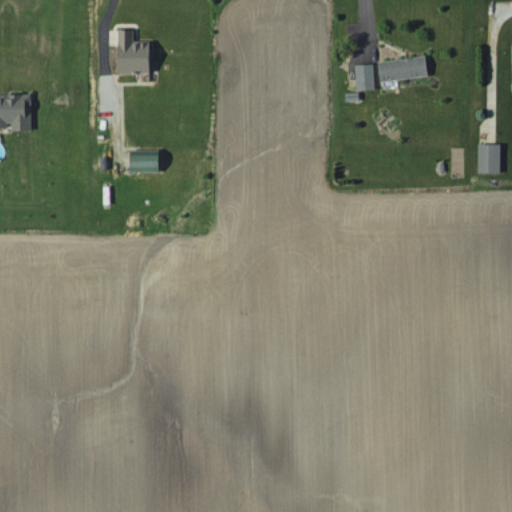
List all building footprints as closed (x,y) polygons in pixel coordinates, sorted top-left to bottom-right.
[(150,72),(149,41),(134,41),(133,29),(118,30),(119,72),(150,72)] [(380,80),(428,76),(426,55),(378,60),(380,80)] [(356,64),(357,90),(375,89),(374,63),(356,64)] [(0,93),(0,126),(11,127),(11,130),(32,129),(31,93),(0,93)] [(478,172),(500,173),(501,144),(478,144),(478,172)] [(130,171),(159,171),(159,149),(130,150),(130,171)]
